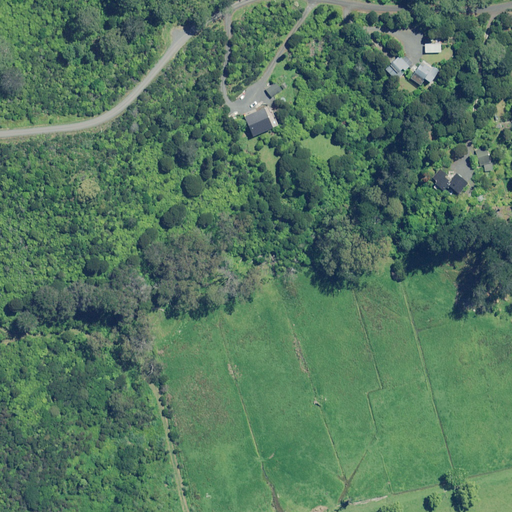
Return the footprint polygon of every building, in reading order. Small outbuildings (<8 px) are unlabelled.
[(441,52),(441,44),(425,44),(426,53),(441,52)] [(405,72),(414,63),(404,53),(387,70),(398,82),(406,73),(405,72)] [(432,69),(423,63),(411,79),(421,85),(424,80),(430,84),(439,71),(433,67),(432,69)] [(283,92),(277,83),(267,90),(273,98),(283,92)] [(269,118),(266,110),(246,118),(254,136),(270,130),(265,119),(269,118)] [(494,170),(486,148),(476,152),(481,166),(484,165),(486,172),(494,170)] [(446,186),(450,181),(445,177),(446,176),(440,171),(434,178),(438,181),(436,184),(445,191),(448,187),(446,186)] [(467,182),(457,174),(449,185),(459,193),(467,182)]
